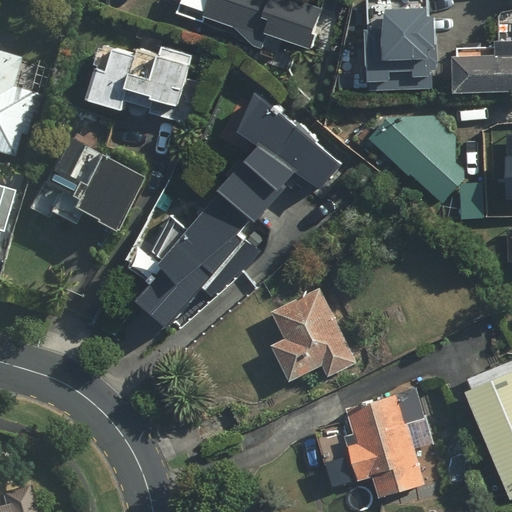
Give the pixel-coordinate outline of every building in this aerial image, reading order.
[(311,51),(324,11),(288,0),(208,0),(203,18),(311,51)] [(429,0),(364,0),(363,0),(366,91),(432,89),(432,72),(438,72),(436,20),(431,21),(429,0)] [(103,32),(82,106),(118,116),(121,106),(148,113),(147,116),(190,128),(206,73),(189,68),(192,57),(103,32)] [(18,59),(0,53),(0,157),(9,160),(15,137),(23,139),(30,114),(34,115),(39,96),(10,88),(18,59)] [(511,95),(511,58),(450,60),(450,97),(511,95)] [(164,334),(198,291),(211,301),(253,263),(261,253),(254,248),(255,247),(240,234),(247,226),(252,228),(279,196),(277,194),(292,176),(319,195),(345,164),(262,94),(256,101),(251,97),(236,125),(240,127),(233,138),(254,151),(242,164),(241,164),(214,196),(215,197),(153,270),(156,273),(130,306),(164,334)] [(367,142),(442,207),(465,181),(464,171),(457,165),(457,136),(436,116),(386,120),(367,142)] [(64,135),(23,210),(62,231),(68,222),(106,242),(141,177),(64,135)] [(0,234),(0,235),(13,192),(0,188),(0,234)] [(320,289),(269,314),(282,341),(268,348),(288,388),(323,371),(327,380),(357,365),(320,289)] [(511,374),(461,396),(507,504),(511,501),(511,374)] [(396,396),(345,411),(355,445),(348,447),(358,483),(372,479),(378,501),(426,488),(408,426),(405,427),(396,396)] [(0,511),(33,511),(26,484),(0,490),(0,511)]
